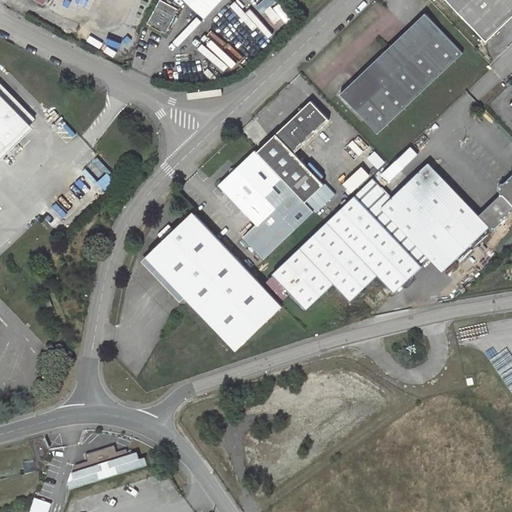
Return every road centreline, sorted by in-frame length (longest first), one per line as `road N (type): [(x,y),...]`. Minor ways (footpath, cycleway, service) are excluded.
road 1 (unclassified): [(146,426),(201,387),(367,333),(511,303)]
road 2 (unclassified): [(208,134),(137,207),(116,242),(95,319),(86,412)]
road 3 (unknown): [(279,67),(343,121),(333,158),(343,199),(263,275)]
road 4 (unclassified): [(208,134),(0,19)]
road 5 (unclassified): [(350,0),(208,134)]
road 6 (residential): [(227,511),(188,457),(146,426)]
